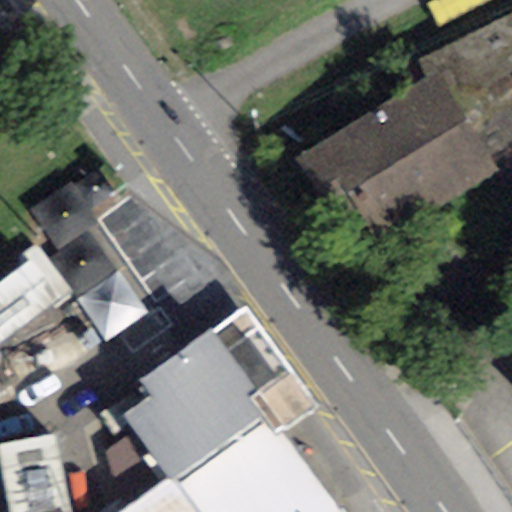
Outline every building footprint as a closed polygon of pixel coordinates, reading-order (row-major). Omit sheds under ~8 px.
[(511,198),(511,16),(412,68),(421,82),(433,75),(497,178),(511,198)] [(359,261),(497,178),(433,75),(421,82),(294,158),(359,261)] [(40,198),(96,336),(148,316),(92,177),(40,198)] [(37,262),(0,286),(0,349),(66,305),(37,262)] [(271,413),(285,433),(318,410),(246,310),(213,333),(271,413)] [(123,418),(169,481),(271,413),(213,333),(139,382),(152,398),(123,418)] [(125,511),(344,511),(285,433),(271,413),(169,481),(125,511)]
